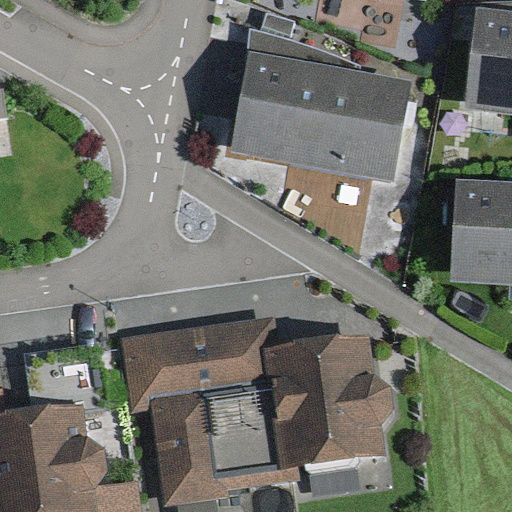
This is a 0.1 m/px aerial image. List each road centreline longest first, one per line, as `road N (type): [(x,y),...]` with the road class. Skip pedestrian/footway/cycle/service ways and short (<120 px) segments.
road 1 (residential): [(511,371),(158,155)]
road 2 (residential): [(0,290),(79,279),(131,236),(158,155)]
road 3 (residential): [(165,105),(0,16)]
